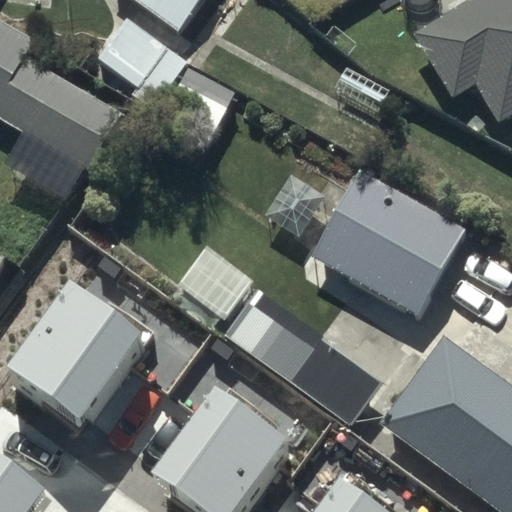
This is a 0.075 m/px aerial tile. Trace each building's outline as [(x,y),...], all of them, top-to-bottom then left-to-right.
[(185,50),(220,0),(118,0),(119,0),(185,50)] [(511,0),(501,0),(416,49),(455,115),(477,103),(500,143),(511,136),(511,0)] [(196,67),(130,20),(93,72),(160,119),(196,67)] [(0,136),(24,151),(6,182),(74,222),(127,132),(32,77),(43,58),(0,34),(0,136)] [(367,181),(314,273),(421,334),(474,243),(367,181)] [(0,270),(0,297),(12,278),(0,270)] [(11,379),(80,429),(153,330),(83,280),(11,379)] [(511,511),(511,398),(449,355),(384,449),(475,511),(511,511)] [(159,491),(187,511),(250,511),(301,443),(232,393),(159,491)] [(0,511),(39,511),(50,498),(0,461),(0,511)] [(333,511),(397,511),(355,482),(333,511)]
